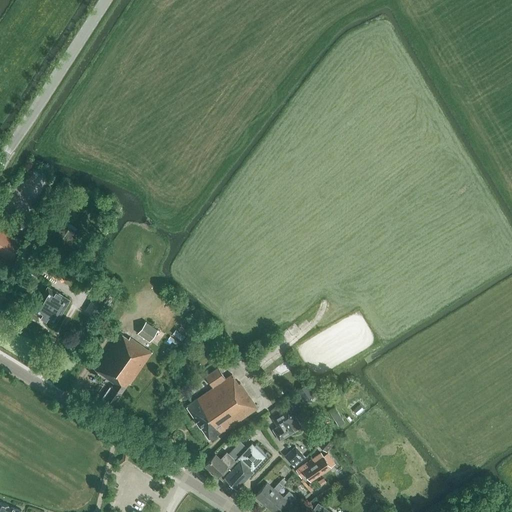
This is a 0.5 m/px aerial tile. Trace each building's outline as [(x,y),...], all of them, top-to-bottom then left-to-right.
[(23,231),(27,223),(21,220),(16,228),(23,231)] [(68,220),(66,225),(76,229),(78,224),(68,220)] [(0,252),(11,258),(20,241),(0,229),(0,252)] [(42,268),(33,263),(29,271),(38,276),(42,268)] [(98,314),(110,292),(98,285),(86,307),(98,314)] [(55,324),(70,299),(48,286),(33,310),(55,324)] [(150,341),(158,329),(146,321),(138,332),(150,341)] [(130,384),(152,353),(129,337),(128,338),(120,333),(95,369),(115,383),(104,398),(113,404),(128,383),(130,384)] [(210,441),(258,408),(240,382),(238,383),(232,374),(226,378),(218,367),(205,376),(213,388),(186,406),(210,441)] [(315,394),(306,383),(297,390),(305,401),(315,394)] [(283,411),(278,403),(270,410),(274,416),(283,411)] [(344,421),(335,407),(329,410),(338,425),(344,421)] [(298,423),(298,421),(297,419),(295,419),(288,408),(272,418),(277,426),(272,429),(280,440),(295,431),(291,425),(294,423),(296,424),(298,423)] [(336,440),(327,432),(318,443),(327,451),(336,440)] [(253,475),(272,455),(267,451),(265,453),(256,444),(254,445),(252,442),(247,447),(240,441),(228,453),(227,452),(220,459),(215,454),(205,464),(217,475),(225,482),(233,490),(235,487),(236,488),(251,473),(253,475)] [(295,446),(284,455),(294,467),(305,457),(295,446)] [(301,466),(296,470),(301,477),(306,474),(311,480),(331,466),(321,452),(301,466)] [(353,484),(347,475),(339,480),(345,488),(353,484)] [(255,495),(265,504),(277,491),(286,481),(283,478),(279,482),(273,488),(267,482),(255,495)] [(303,478),(301,480),(311,492),(314,489),(309,484),(309,485),(303,478)] [(277,491),(265,504),(273,511),(276,511),(293,494),(289,491),(283,497),(277,491)] [(0,511),(20,511),(21,510),(8,505),(8,504),(0,501),(0,511)] [(331,511),(323,506),(318,503),(311,511),(331,511)]
